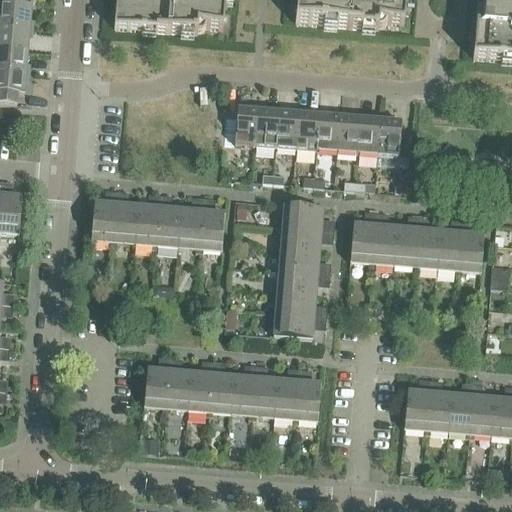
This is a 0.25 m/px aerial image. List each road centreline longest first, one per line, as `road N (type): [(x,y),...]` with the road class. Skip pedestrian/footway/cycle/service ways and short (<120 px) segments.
road 1 (residential): [(436,93),(213,75),(138,90),(66,91)]
road 2 (residential): [(35,474),(355,502)]
road 3 (residential): [(35,474),(59,177)]
road 4 (residential): [(355,502),(368,340)]
